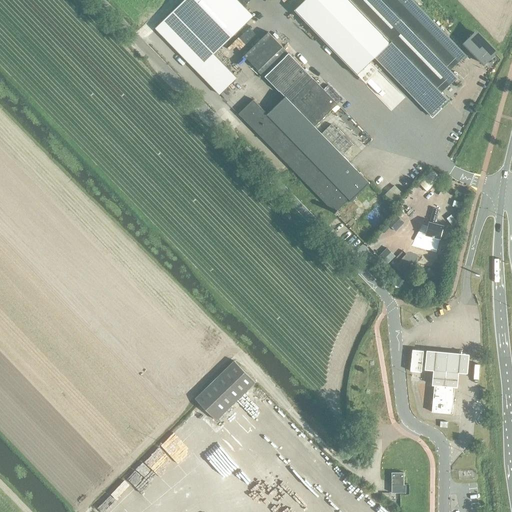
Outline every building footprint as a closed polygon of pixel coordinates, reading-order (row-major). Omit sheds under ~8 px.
[(245,8),(237,0),(183,0),(155,28),(191,65),(220,94),(237,77),(214,54),(253,16),(245,8)] [(441,92),(457,77),(450,69),(466,54),(413,0),(350,0),(390,42),(375,57),(431,116),(448,99),(441,92)] [(238,113),(244,119),(336,214),(339,211),(338,210),(349,199),(350,200),(349,201),(350,202),(370,182),(343,155),(352,146),(331,124),(322,133),(315,126),(338,103),(268,32),(244,55),(285,97),(267,113),(253,99),(238,113)] [(474,32),(463,43),(484,65),(495,54),(474,32)] [(408,169),(418,177),(425,168),(415,160),(408,169)] [(417,182),(427,192),(442,178),(432,168),(417,182)] [(418,233),(426,235),(424,242),(438,246),(444,225),(435,223),(439,209),(434,208),(430,222),(429,221),(428,226),(422,224),(418,233)] [(388,222),(396,229),(404,221),(396,213),(388,222)] [(387,262),(395,254),(387,246),(379,255),(387,262)] [(419,350),(412,349),(410,371),(415,371),(421,372),(424,350),(419,350)] [(471,355),(430,352),(428,371),(435,371),(435,382),(434,384),(455,386),(459,386),(459,384),(460,374),(469,374),(471,355)] [(216,420),(255,382),(234,360),(195,398),(200,403),(216,420)] [(455,386),(434,384),(432,412),(452,414),(455,386)] [(201,475),(177,450),(199,429),(188,418),(126,477),(129,480),(134,476),(142,484),(146,479),(156,490),(165,482),(177,495),(184,488),(185,490),(201,475)] [(404,472),(392,472),(392,484),(404,484),(404,472)]
